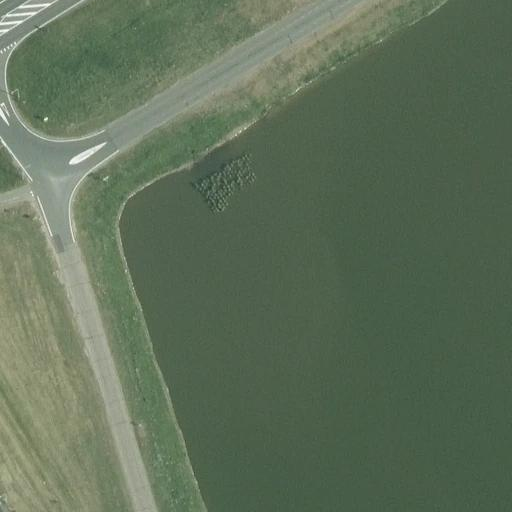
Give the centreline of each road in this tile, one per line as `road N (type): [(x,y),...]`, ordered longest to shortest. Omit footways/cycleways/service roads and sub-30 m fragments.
road 1 (tertiary): [(49,182),(341,0)]
road 2 (unclassified): [(145,511),(49,182)]
